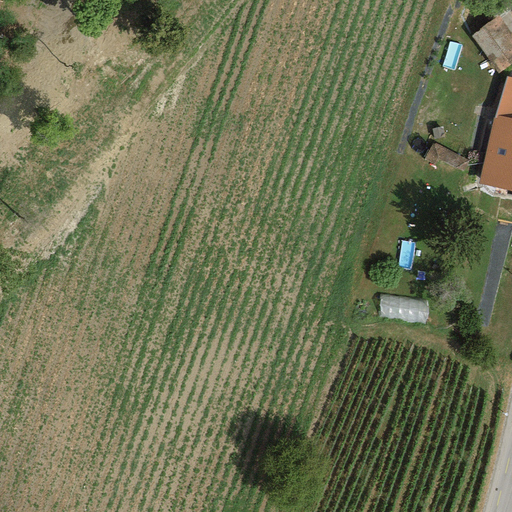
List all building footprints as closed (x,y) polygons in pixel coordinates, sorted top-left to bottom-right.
[(511,40),(501,21),(473,36),(490,68),(511,56),(511,40)] [(511,78),(506,77),(493,115),(511,119),(511,78)] [(511,192),(511,119),(493,115),(478,185),(511,192)] [(425,299),(377,297),(376,326),(424,329),(425,299)] [(0,366),(0,402),(10,413),(28,397),(0,366)]
